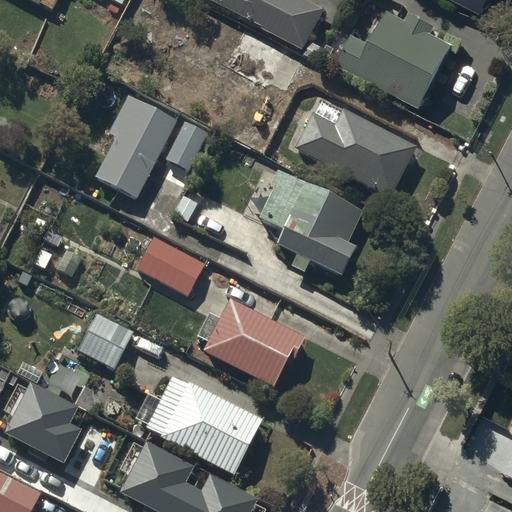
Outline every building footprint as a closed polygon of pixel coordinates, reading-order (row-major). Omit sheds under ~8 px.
[(43,0),(23,0),(40,8),(43,0)] [(126,0),(105,0),(106,0),(122,8),(126,0)] [(215,0),(303,44),(321,9),(303,0),(215,0)] [(455,0),(479,13),(485,0),(455,0)] [(406,20),(387,10),(371,41),(351,31),(334,64),(420,108),(452,44),(429,33),(433,25),(409,13),(406,20)] [(288,52),(248,30),(226,69),(266,91),(288,52)] [(225,47),(203,35),(192,56),(214,68),(225,47)] [(326,52),(314,45),(307,58),(319,64),(326,52)] [(131,66),(109,55),(100,72),(122,83),(131,66)] [(177,120),(128,95),(109,132),(118,136),(97,178),(137,198),(177,120)] [(276,116),(259,107),(250,122),(246,120),(244,124),(265,136),(276,116)] [(416,145),(344,108),(336,122),(313,110),(294,146),(389,196),(416,145)] [(249,129),(233,121),(224,138),(240,147),(249,129)] [(209,133),(185,122),(167,160),(191,171),(209,133)] [(281,146),(252,130),(243,147),(272,162),(281,146)] [(363,211),(277,169),(270,183),(274,185),(259,216),(284,228),(276,244),(297,255),(292,265),(305,271),(310,260),(341,275),(354,249),(347,245),(363,211)] [(61,243),(48,236),(44,244),(57,250),(61,243)] [(203,264),(152,237),(136,269),(187,296),(203,264)] [(53,260),(42,254),(35,268),(46,273),(53,260)] [(82,262),(68,254),(57,273),(71,281),(82,262)] [(34,281),(15,271),(9,282),(28,292),(34,281)] [(305,337),(230,298),(203,350),(275,386),(285,365),(290,367),(305,337)] [(86,308),(80,304),(74,312),(81,316),(86,308)] [(134,333),(97,314),(78,351),(115,370),(134,333)] [(262,420),(174,374),(148,424),(164,432),(162,435),(234,472),(262,420)] [(78,407),(30,383),(5,433),(64,462),(80,430),(69,425),(78,407)] [(193,466),(145,442),(119,492),(157,511),(250,511),(257,499),(210,476),(201,492),(184,483),(193,466)] [(35,511),(41,499),(0,478),(0,511),(35,511)]
